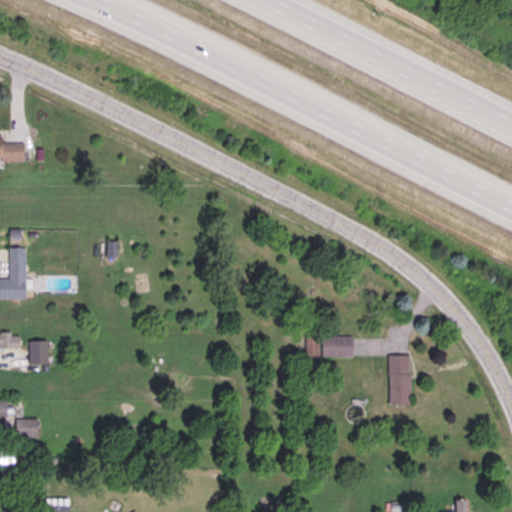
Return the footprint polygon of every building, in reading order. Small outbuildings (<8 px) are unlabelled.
[(0,160),(20,160),(20,143),(0,143),(0,160)] [(6,247),(6,278),(0,278),(0,298),(30,298),(30,288),(23,288),(23,247),(6,247)] [(0,347),(16,348),(16,332),(0,331),(0,347)] [(349,357),(349,336),(303,336),(303,357),(349,357)] [(45,364),(45,341),(26,341),(26,364),(45,364)] [(407,406),(407,356),(385,356),(385,406),(407,406)] [(13,437),(36,437),(36,419),(13,419),(13,437)] [(66,511),(66,499),(42,499),(42,511),(66,511)] [(466,511),(466,500),(453,500),(453,511),(466,511)]
